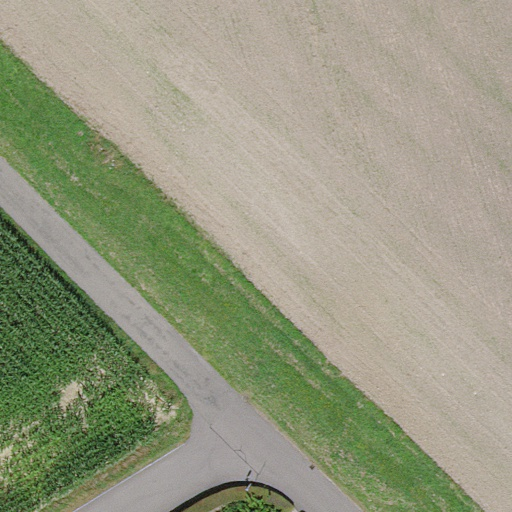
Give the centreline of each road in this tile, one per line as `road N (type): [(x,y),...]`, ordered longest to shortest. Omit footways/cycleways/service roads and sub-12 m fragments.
road 1 (residential): [(0,178),(239,426)]
road 2 (residential): [(239,426),(114,511)]
road 3 (residential): [(239,426),(329,511)]
